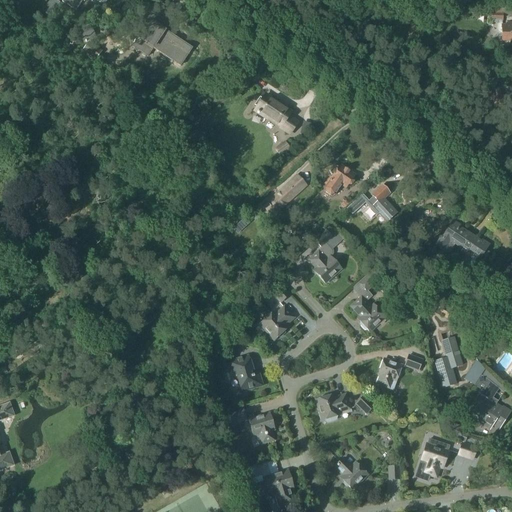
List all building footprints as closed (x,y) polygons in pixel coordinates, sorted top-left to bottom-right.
[(50,17),(59,3),(54,0),(47,0),(40,11),(50,17)] [(94,0),(100,4),(102,0),(62,0),(61,2),(76,11),(83,0),(94,0)] [(502,10),(491,10),(491,23),(502,23),(502,10)] [(192,49),(151,23),(140,40),(138,39),(132,48),(147,58),(155,47),(175,61),(174,63),(180,67),(192,49)] [(91,25),(72,31),(76,43),(94,37),(91,25)] [(511,46),(511,25),(507,25),(507,27),(501,27),(501,43),(501,46),(509,46),(509,47),(511,46)] [(89,42),(82,51),(95,61),(102,52),(89,42)] [(386,83),(395,87),(399,80),(390,75),(386,83)] [(494,110),(504,107),(499,89),(479,95),(482,106),(492,103),(494,110)] [(270,100),(264,97),(262,100),(259,98),(254,106),(257,108),(255,111),(268,120),(269,119),(281,127),(280,128),(290,135),(297,123),(288,117),(290,114),(278,105),(279,104),(271,99),(270,100)] [(196,106),(192,98),(184,102),(188,109),(196,106)] [(197,145),(203,144),(200,131),(181,135),(183,147),(197,145)] [(274,149),(281,158),(291,150),(285,142),(274,149)] [(338,168),(337,167),(334,167),(330,173),(331,176),(332,177),(332,178),(328,184),(323,190),(323,193),(331,198),(334,196),(338,191),(342,185),(346,188),(348,186),(351,186),(354,183),(352,180),(354,178),(350,175),(351,173),(350,173),(349,174),(345,170),(345,169),(344,169),(343,170),(339,167),(338,168)] [(302,189),(305,186),(297,178),(294,180),(295,181),(269,205),(267,203),(259,210),(272,224),(282,215),(280,211),(279,210),(302,189)] [(387,223),(395,214),(382,200),(389,194),(383,187),(372,197),(373,198),(368,202),(387,223)] [(354,211),(365,202),(360,197),(345,210),(350,215),(354,211)] [(349,204),(345,200),(339,206),(343,210),(349,204)] [(461,249),(469,236),(458,228),(458,226),(453,222),(442,238),(439,238),(434,246),(443,252),(444,252),(445,253),(446,253),(447,253),(448,253),(449,253),(450,252),(451,251),(452,250),(453,248),(453,247),(453,246),(454,244),(461,249)] [(334,277),(341,271),(329,258),(332,256),(332,254),(332,253),(332,251),(329,248),(326,245),(332,239),(324,231),(314,241),(322,249),(308,262),(319,273),(318,274),(320,276),(323,279),(325,280),(326,280),(328,280),(333,275),(334,277)] [(306,234),(300,239),(305,244),(311,239),(306,234)] [(461,249),(467,253),(461,262),(464,265),(463,267),(471,273),(475,267),(479,270),(489,253),(485,251),(489,246),(483,242),(481,243),(469,236),(461,249)] [(370,308),(365,303),(371,297),(367,292),(379,281),(372,272),(353,290),(361,298),(350,308),(363,321),(360,323),(360,325),(364,330),(366,330),(369,333),(379,325),(381,325),(385,322),(384,320),(385,319),(373,306),(370,308)] [(444,281),(452,286),(457,279),(449,274),(444,281)] [(281,304),(289,296),(280,285),(271,293),(281,304)] [(458,313),(430,296),(427,302),(443,312),(445,310),(456,317),(458,313)] [(467,316),(475,322),(484,309),(475,303),(467,316)] [(511,308),(504,303),(494,319),(507,327),(511,318),(511,308)] [(294,319),(284,307),(276,315),(274,312),(259,326),(260,327),(259,329),(263,332),(265,332),(274,341),(278,338),(280,338),(285,334),(284,332),(285,331),(283,329),(294,319)] [(442,389),(456,385),(451,369),(462,366),(454,338),(440,343),(445,360),(434,363),(442,389)] [(418,372),(422,361),(408,356),(404,367),(418,372)] [(250,373),(253,372),(248,357),(227,363),(230,374),(235,372),(241,393),(261,386),(258,375),(251,377),(250,373)] [(395,382),(396,380),(398,379),(400,375),(399,373),(401,367),(384,360),(380,370),(382,370),(376,385),(389,389),(392,381),(395,382)] [(474,368),(461,389),(466,392),(479,371),(474,368)] [(472,410),(470,415),(480,421),(490,428),(492,424),(499,428),(505,420),(509,412),(503,408),(502,409),(502,410),(490,402),(498,390),(483,374),(481,377),(476,386),(475,385),(474,387),(481,391),(470,409),(472,410)] [(320,400),(315,401),(321,421),(323,421),(326,424),(336,421),(337,418),(337,417),(338,413),(349,410),(346,399),(345,395),(330,400),(329,397),(327,396),(321,398),(320,400)] [(366,415),(374,407),(363,397),(355,405),(366,415)] [(0,421),(14,417),(9,404),(0,407),(0,470),(13,466),(8,453),(0,456),(0,421)] [(231,424),(245,420),(242,409),(228,414),(231,424)] [(274,441),(269,427),(272,426),(269,414),(248,420),(253,437),(258,435),(261,445),(274,441)] [(443,463),(447,452),(427,445),(421,462),(426,463),(423,473),(435,478),(441,463),(443,463)] [(472,460),(475,449),(462,445),(458,455),(472,460)] [(351,466),(343,459),(334,468),(345,480),(343,482),(343,484),(345,487),(347,486),(352,490),(367,475),(354,463),(351,466)] [(245,479),(262,474),(259,464),(242,469),(245,479)] [(388,480),(399,480),(398,467),(387,467),(388,480)] [(293,502),(284,472),(269,476),(269,477),(267,478),(264,480),(263,483),(263,486),(264,490),(266,492),(269,494),(272,494),(274,494),(276,501),(278,500),(281,500),(283,502),(283,505),(293,502)]
